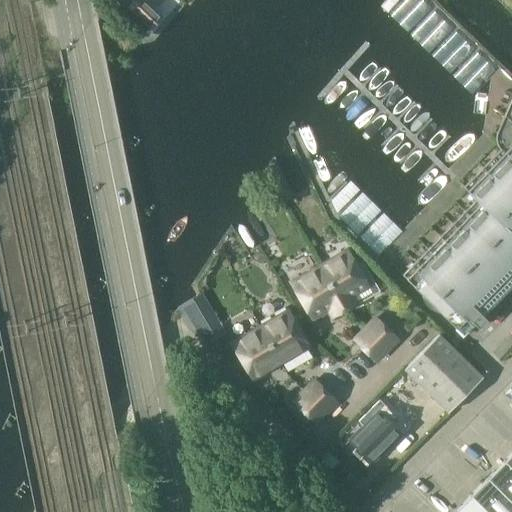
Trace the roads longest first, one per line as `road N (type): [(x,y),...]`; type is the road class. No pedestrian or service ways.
road 1 (unclassified): [(185,511),(155,401),(77,0)]
road 2 (unclassified): [(49,511),(177,336),(199,345),(361,511)]
road 3 (unknown): [(304,453),(414,341)]
